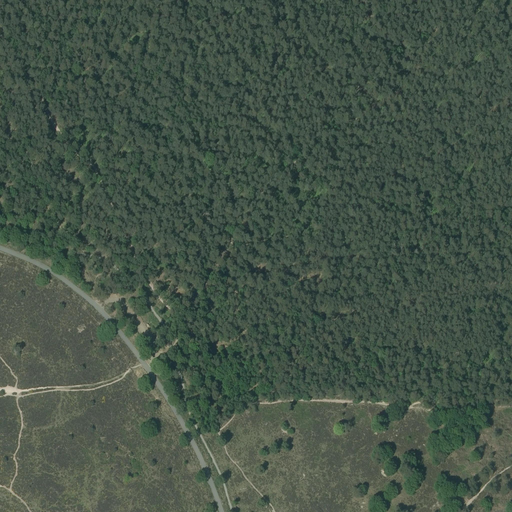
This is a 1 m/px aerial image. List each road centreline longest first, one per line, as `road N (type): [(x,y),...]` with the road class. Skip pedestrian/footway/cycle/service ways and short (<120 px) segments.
road 1 (unknown): [(182,321),(262,192),(328,133),(400,90),(452,0)]
road 2 (unclassified): [(221,511),(172,406),(97,306),(52,272),(0,248)]
road 3 (unknown): [(16,391),(105,381),(170,343)]
